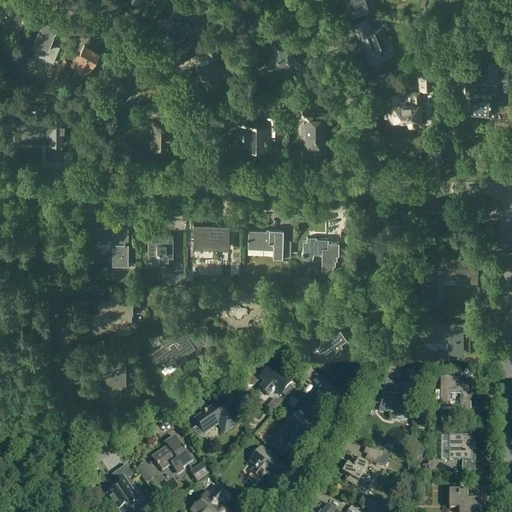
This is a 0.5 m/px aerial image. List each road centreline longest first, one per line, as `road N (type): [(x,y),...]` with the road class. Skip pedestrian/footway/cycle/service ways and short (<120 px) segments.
road 1 (residential): [(350,406),(269,337),(65,472)]
road 2 (unclassified): [(65,472),(65,356),(32,185)]
road 3 (residential): [(206,187),(192,112),(162,60),(63,0)]
road 4 (residential): [(378,188),(373,151),(313,0)]
road 5 (tertiary): [(206,187),(32,185)]
road 6 (tertiary): [(378,188),(206,187)]
road 7 (unclassified): [(511,372),(511,207)]
road 8 (tertiary): [(511,189),(378,188)]
road 9 (residential): [(350,406),(406,289)]
road 10 (residential): [(284,511),(350,406)]
